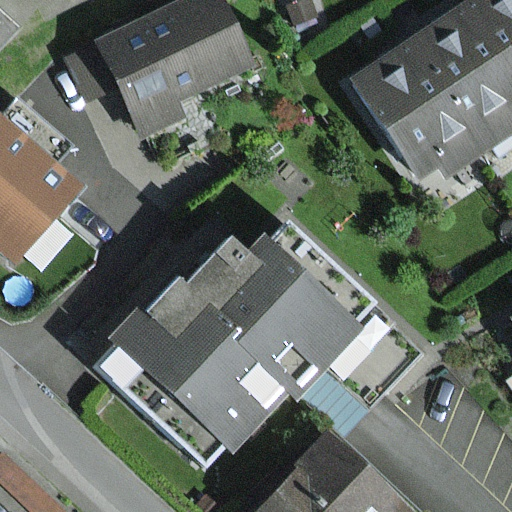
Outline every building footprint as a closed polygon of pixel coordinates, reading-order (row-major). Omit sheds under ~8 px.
[(197,0),(183,0),(76,58),(123,144),(241,80),(197,0)] [(511,0),(483,0),(463,14),(511,86),(511,0)] [(412,48),(475,142),(511,117),(511,86),(463,14),(412,48)] [(360,82),(423,176),(475,142),(412,48),(360,82)] [(0,140),(0,271),(1,272),(66,197),(0,140)] [(76,346),(200,467),(329,337),(206,215),(76,346)] [(242,511),(378,511),(305,444),(242,511)]
